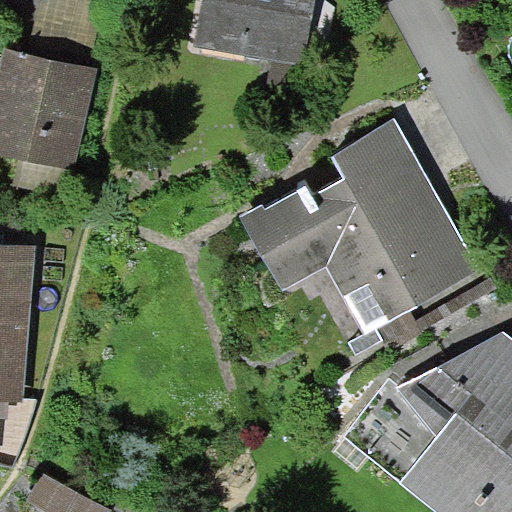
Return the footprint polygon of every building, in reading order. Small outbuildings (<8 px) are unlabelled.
[(40,0),(29,53),(89,66),(103,0),(40,0)] [(202,0),(194,46),(304,66),(316,0),(202,0)] [(5,47),(0,70),(0,154),(20,159),(62,168),(75,171),(98,68),(89,66),(29,53),(5,47)] [(481,270),(396,118),(331,154),(344,176),(313,193),(307,182),(298,187),(299,189),(266,207),(263,202),(241,214),(283,291),(327,267),(365,334),(376,328),(379,327),(411,308),(481,270)] [(56,194),(62,168),(20,159),(15,185),(56,194)] [(23,405),(36,247),(0,244),(0,402),(9,404),(23,405)] [(498,287),(491,276),(417,319),(411,308),(379,327),(391,348),(498,287)] [(383,340),(376,328),(365,334),(350,342),(357,354),(383,340)] [(438,437),(400,484),(436,511),(511,511),(511,337),(504,331),(397,387),(438,437)] [(0,416),(8,417),(9,404),(0,402),(0,416)] [(43,511),(110,511),(42,472),(26,501),(43,511)]
